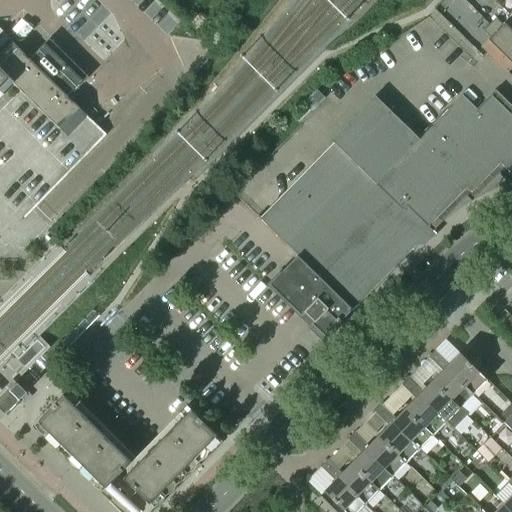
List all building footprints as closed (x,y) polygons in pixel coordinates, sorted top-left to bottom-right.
[(511,18),(511,17),(502,25),(495,19),(490,25),(511,46),(511,18)] [(511,68),(511,46),(490,25),(483,31),(490,38),(481,47),(508,73),(511,68)] [(50,39),(30,60),(15,45),(11,41),(0,43),(0,297),(51,246),(42,237),(51,229),(45,223),(32,211),(106,135),(87,117),(87,116),(69,98),(89,78),(50,39)] [(428,227),(467,188),(471,193),(500,163),(511,175),(511,174),(511,116),(491,95),(476,110),(462,96),(419,140),(375,97),(332,141),(334,143),(260,219),(298,256),(353,309),(415,246),(415,223),(419,219),(428,227)] [(353,309),(298,256),(270,285),(302,317),(303,317),(304,318),(305,317),(306,317),(308,315),(315,322),(312,324),(313,325),(311,327),(324,340),(326,338),(327,339),(341,325),(340,324),(342,322),(342,321),(353,309)] [(487,380),(460,354),(450,365),(436,351),(432,354),(473,395),(487,380)] [(473,395),(432,354),(428,358),(443,372),(433,382),(460,409),(473,395)] [(27,393),(0,365),(0,410),(5,415),(20,401),(19,401),(27,393)] [(460,409),(433,382),(423,392),(409,378),(405,382),(446,422),(460,409)] [(446,422),(405,382),(402,385),(416,399),(406,409),(433,436),(446,422)] [(132,462),(64,395),(38,422),(106,489),(132,462)] [(433,436),(406,409),(396,419),(382,405),(378,409),(420,450),(433,436)] [(420,450),(378,409),(375,413),(389,427),(379,437),(406,463),(420,450)] [(150,504),(217,436),(191,410),(124,478),(150,504)] [(406,463),(379,437),(369,447),(355,433),(351,436),(380,465),(393,477),(406,463)] [(393,477),(380,465),(351,436),(348,440),(362,454),(352,464),(379,491),(393,477)] [(379,491),(352,464),(342,474),(328,460),(324,464),(365,505),(379,491)] [(358,511),(365,505),(324,464),(321,467),(335,481),(325,492),(344,511),(358,511)]
